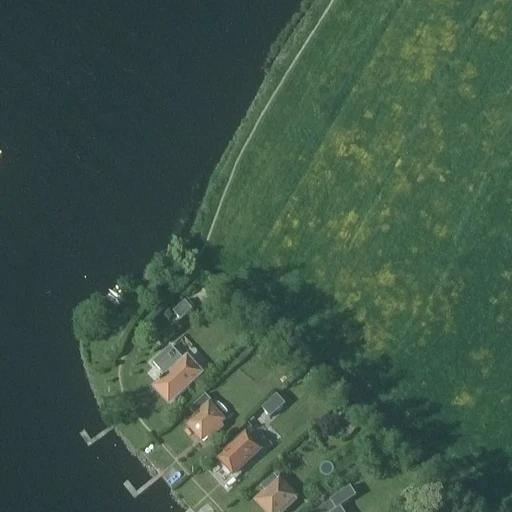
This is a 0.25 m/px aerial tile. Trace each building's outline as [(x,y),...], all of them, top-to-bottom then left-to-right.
[(182,322),(194,311),(186,303),(174,313),(182,322)] [(166,376),(152,388),(168,405),(169,406),(204,374),(188,356),(183,360),(171,347),(154,363),(166,376)] [(211,405),(213,403),(206,395),(190,410),(195,415),(185,425),(202,444),(227,421),(222,416),(225,413),(218,405),(215,408),(211,405)] [(285,405),(278,396),(262,410),(269,418),(285,405)] [(217,459),(233,477),(262,451),(246,433),(217,459)] [(254,503),(262,511),(268,507),(272,511),(281,511),(292,502),(269,477),(257,489),(262,495),(254,503)] [(343,511),(341,508),(357,497),(350,487),(330,501),(331,502),(316,511),(343,511)]
